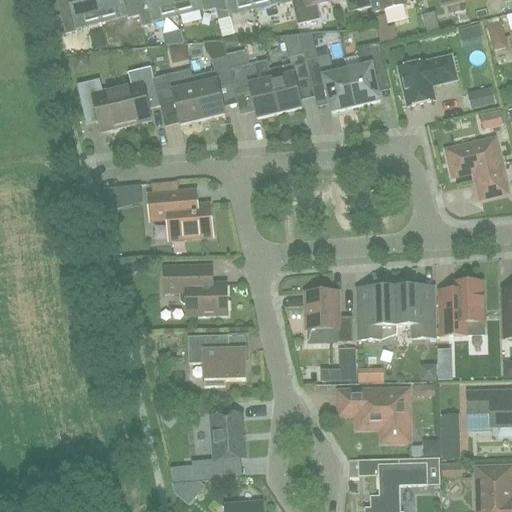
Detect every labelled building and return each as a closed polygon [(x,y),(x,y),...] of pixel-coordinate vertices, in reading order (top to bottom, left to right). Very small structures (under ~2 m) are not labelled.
[(75,29),(101,23),(95,0),(68,0),(71,13),(60,15),(64,35),(76,32),(75,29)] [(95,0),(101,23),(126,17),(127,20),(138,17),(136,9),(133,0),(123,0),(122,0),(95,0)] [(152,23),(177,17),(173,0),(146,0),(147,6),(136,9),(138,17),(141,29),(153,26),(152,23)] [(173,0),(177,17),(202,11),(203,14),(215,11),(213,3),(212,0),(173,0)] [(229,17),(254,11),(251,0),(224,0),(213,3),(215,11),(218,22),(229,20),(229,17)] [(251,0),(254,11),(279,4),(280,7),(292,5),(290,0),(251,0)] [(290,0),(292,5),(297,26),(320,21),(316,6),(330,2),(329,0),(290,0)] [(329,0),(330,2),(339,0),(344,0),(348,14),(371,9),(368,0),(329,0)] [(384,11),(405,6),(403,0),(368,0),(371,9),(373,18),(385,15),(384,11)] [(438,0),(440,10),(465,4),(463,0),(438,0)] [(492,48),(493,53),(507,50),(501,24),(499,25),(498,20),(482,24),(488,49),(492,48)] [(386,72),(379,45),(356,51),(360,70),(347,73),(356,109),(380,103),(373,75),(386,72)] [(192,68),(191,53),(176,54),(177,69),(192,68)] [(291,67),(269,72),(267,62),(266,63),(279,116),(302,110),(295,83),(310,80),(305,63),(304,56),(289,60),(291,67)] [(331,115),(356,109),(347,73),(334,76),(328,57),(305,63),(310,80),(312,90),(324,87),(331,115)] [(426,63),(398,70),(407,109),(435,102),(432,89),(457,83),(451,58),(426,64),(426,63)] [(257,121),(279,116),(266,63),(229,71),(226,59),(212,62),(214,73),(193,78),(195,88),(194,88),(202,122),(225,117),(218,90),(233,86),(236,98),(250,94),(257,121)] [(159,104),(153,80),(151,69),(128,75),(131,86),(117,89),(126,129),(151,122),(149,112),(160,109),(159,104)] [(184,90),(180,74),(153,80),(159,104),(174,100),(180,127),(202,122),(194,88),(184,90)] [(102,93),(100,81),(77,87),(83,114),(95,111),(101,135),(126,129),(117,89),(102,93)] [(472,101),(476,113),(499,106),(496,94),(472,101)] [(500,112),(479,117),(483,132),(503,127),(500,112)] [(480,201),(506,195),(493,142),(447,153),(453,179),(474,174),(480,201)] [(212,238),(209,207),(179,209),(178,195),(148,198),(150,222),(168,221),(170,241),(212,238)] [(187,306),(187,317),(227,316),(226,286),(210,286),(206,282),(206,268),(164,269),(165,295),(179,295),(180,303),(183,306),(187,306)] [(454,293),(439,293),(441,338),(483,337),(482,284),(454,285),(454,293)] [(411,328),(411,341),(436,340),(435,288),(395,289),(396,328),(411,328)] [(395,289),(355,290),(356,342),(382,342),(381,328),(396,328),(395,289)] [(511,292),(503,293),(504,340),(511,340),(511,292)] [(308,345),(352,344),(351,319),(337,319),(337,293),(306,294),(308,345)] [(204,365),(204,389),(225,388),(225,383),(245,382),(244,337),(188,339),(189,366),(204,365)] [(442,367),(426,367),(426,379),(442,379),(442,367)] [(387,384),(386,371),(360,373),(361,385),(387,384)] [(407,392),(355,394),(355,407),(358,407),(359,430),(381,429),(382,443),(397,443),(397,442),(405,442),(405,428),(408,428),(407,392)] [(467,417),(490,416),(491,430),(497,430),(497,439),(499,440),(511,439),(511,393),(467,394),(467,417)] [(199,463),(200,475),(224,473),(223,461),(245,460),(242,416),(210,418),(214,462),(199,463)] [(370,510),(364,510),(364,511),(399,511),(399,488),(427,487),(426,465),(378,467),(379,498),(370,498),(370,510)] [(477,511),(511,511),(511,492),(511,469),(476,470),(477,511)] [(422,511),(436,511),(437,501),(423,501),(422,511)]
